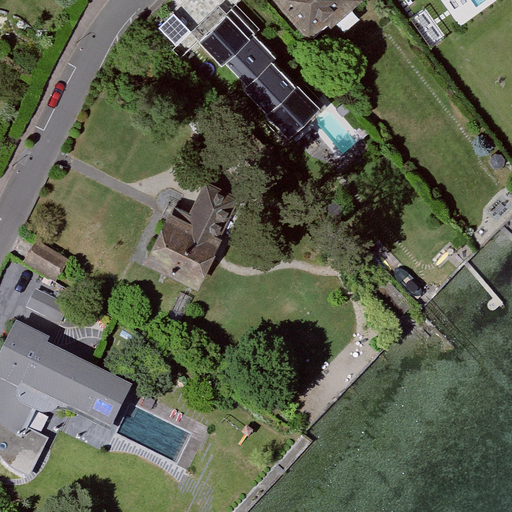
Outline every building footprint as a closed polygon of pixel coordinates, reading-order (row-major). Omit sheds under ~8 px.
[(359,0),(274,0),(305,41),(360,1),(359,0)] [(233,6),(189,51),(239,99),(283,55),(233,6)] [(190,220),(173,212),(144,272),(199,298),(244,204),(206,186),(190,220)] [(24,264),(56,281),(68,260),(36,242),(24,264)] [(26,314),(61,323),(67,303),(32,294),(26,314)] [(141,393),(13,325),(0,348),(0,435),(35,454),(58,410),(115,440),(141,393)]
